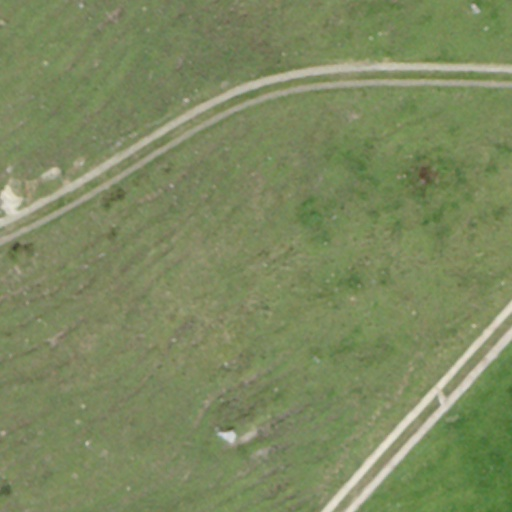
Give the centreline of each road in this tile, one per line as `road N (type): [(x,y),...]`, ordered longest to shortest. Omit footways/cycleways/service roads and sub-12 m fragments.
road 1 (track): [(511,66),(287,71),(242,87),(0,228)]
road 2 (track): [(336,511),(511,319)]
